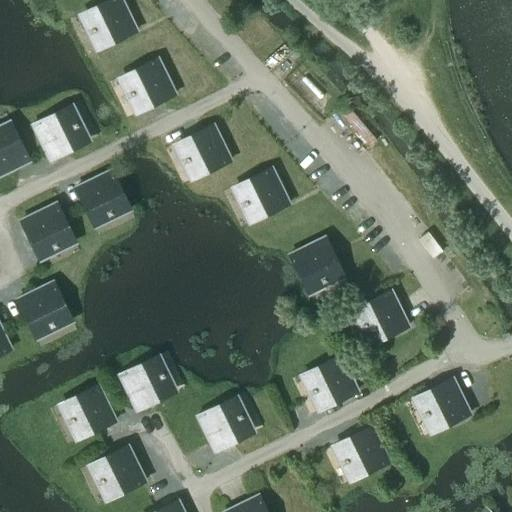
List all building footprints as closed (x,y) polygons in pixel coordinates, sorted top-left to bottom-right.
[(85,17),(98,43),(122,32),(124,36),(136,30),(121,0),(107,0),(106,0),(109,5),(85,17)] [(124,80),(137,107),(160,95),(163,100),(175,94),(157,58),(145,64),(147,69),(124,80)] [(32,123),(50,159),(62,153),(60,149),(84,137),(71,110),(47,122),(45,117),(32,123)] [(192,173),(216,162),(218,166),(230,160),(213,124),(200,130),(203,135),(179,146),(192,173)] [(0,174),(29,160),(23,148),(19,150),(7,126),(0,129),(0,174)] [(237,190),(251,216),(274,205),(276,209),(289,203),(271,167),(259,173),(261,178),(237,190)] [(86,197),(97,221),(124,208),(112,184),(117,182),(111,170),(75,187),(81,199),(86,197)] [(31,230),(43,253),(69,240),(58,217),(62,215),(56,202),(20,220),(26,232),(31,230)] [(300,264),(311,288),(338,275),(326,251),(331,249),(325,236),(289,254),(295,266),(300,264)] [(39,332),(66,319),(54,295),(59,293),(53,281),(17,298),(23,311),(28,308),(39,332)] [(357,312),(370,338),(393,327),(396,332),(408,326),(390,290),(378,296),(380,300),(357,312)] [(0,353),(10,348),(0,326),(0,353)] [(306,377),(319,404),(343,392),(345,397),(357,391),(340,355),(327,361),(330,365),(306,377)] [(119,374),(137,409),(149,403),(146,399),(170,387),(157,361),(133,372),(131,368),(119,374)] [(418,400),(432,426),(455,415),(457,419),(470,413),(452,377),(440,383),(442,388),(418,400)] [(77,433),(101,421),(103,426),(115,420),(98,384),(85,390),(88,395),(64,406),(77,433)] [(227,444),(225,440),(248,428),(235,401),(212,413),(209,408),(197,414),(215,450),(227,444)] [(338,447),(351,474),(374,462),(377,467),(389,461),(371,425),(359,431),(361,436),(338,447)] [(94,467),(107,494),(130,482),(133,487),(145,481),(127,445),(115,451),(117,455),(94,467)] [(261,511),(260,509),(265,506),(259,494),(223,511),(222,511),(261,511)] [(163,511),(183,511),(177,499),(165,505),(168,510),(163,511)]
